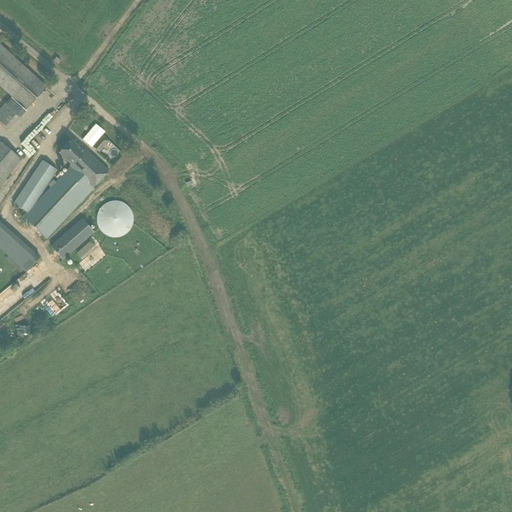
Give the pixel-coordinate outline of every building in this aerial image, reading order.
[(26,110),(40,95),(46,88),(0,45),(0,86),(9,95),(26,110)] [(26,110),(9,95),(0,104),(0,122),(8,130),(26,110)] [(99,153),(109,142),(102,136),(92,147),(99,153)] [(50,188),(34,205),(56,171),(41,162),(14,204),(27,213),(23,217),(47,239),(75,209),(74,209),(87,195),(93,188),(101,179),(108,172),(84,149),(82,152),(71,141),(59,153),(66,160),(71,164),(69,166),(70,167),(55,183),(53,181),(49,186),(50,188)] [(0,184),(21,160),(0,142),(0,184)] [(119,202),(116,201),(113,201),(109,202),(107,203),(104,205),(101,207),(99,210),(97,214),(96,217),(96,220),(97,224),(98,228),(99,230),(102,233),(104,235),(107,237),(111,238),(114,238),(117,238),(121,237),(125,235),(127,233),(130,230),(132,226),(132,223),(133,219),(132,215),(131,212),(129,208),(127,206),(124,203),(121,202),(119,202)] [(82,219),(51,245),(63,259),(94,233),(82,219)] [(79,256),(94,246),(90,241),(76,251),(79,256)] [(38,258),(33,254),(21,268),(26,272),(38,258)] [(39,289),(50,278),(37,264),(26,274),(39,289)]
